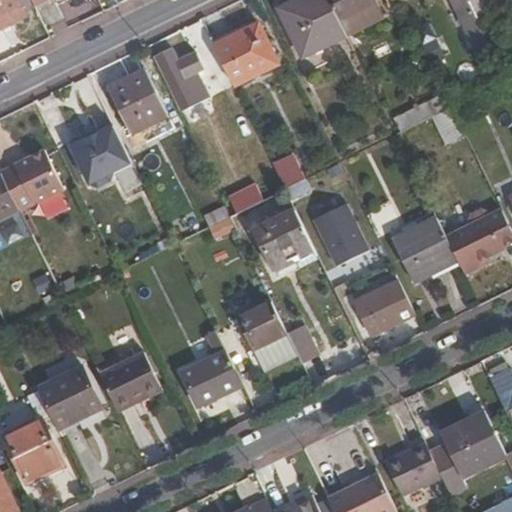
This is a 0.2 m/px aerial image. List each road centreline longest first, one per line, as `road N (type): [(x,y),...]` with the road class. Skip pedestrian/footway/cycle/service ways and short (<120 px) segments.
road 1 (residential): [(119,511),(511,320)]
road 2 (residential): [(184,0),(0,90)]
